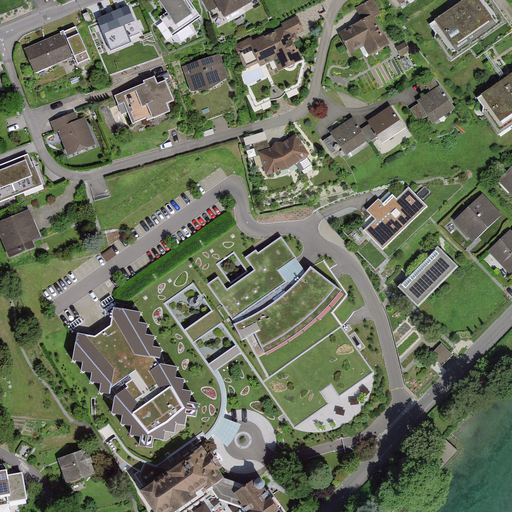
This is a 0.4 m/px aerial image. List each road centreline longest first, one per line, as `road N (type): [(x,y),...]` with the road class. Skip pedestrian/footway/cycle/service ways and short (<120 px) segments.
road 1 (residential): [(1,34),(44,155),(60,171),(84,175),(302,110),(342,0)]
road 2 (residential): [(511,317),(324,511)]
